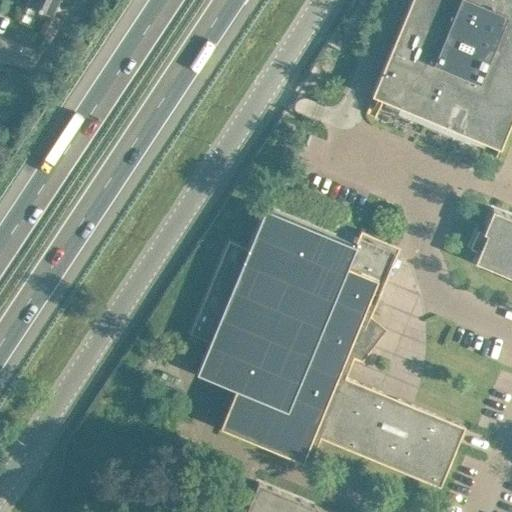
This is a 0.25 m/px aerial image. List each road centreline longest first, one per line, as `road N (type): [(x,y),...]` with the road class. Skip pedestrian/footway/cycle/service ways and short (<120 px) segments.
road 1 (unclassified): [(0,498),(317,0)]
road 2 (motorway): [(0,344),(228,0)]
road 3 (motorway): [(165,0),(0,250)]
